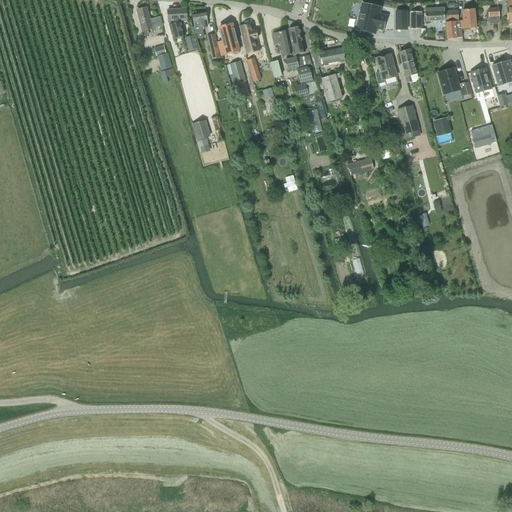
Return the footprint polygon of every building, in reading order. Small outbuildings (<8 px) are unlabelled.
[(362,4),(357,30),(374,34),(376,28),(383,30),(385,17),(378,15),(380,8),(362,4)] [(148,30),(162,27),(159,18),(150,20),(146,8),(136,11),(143,36),(149,35),(148,30)] [(397,33),(409,33),(409,8),(396,8),(397,33)] [(425,22),(458,20),(457,12),(438,13),(438,9),(432,10),(432,13),(425,13),(425,22)] [(489,25),(499,24),(498,9),(488,10),(489,25)] [(184,20),(186,20),(185,10),(167,11),(168,21),(173,21),(173,25),(171,25),(175,39),(184,36),(181,26),(184,20)] [(460,29),(475,28),(474,10),(462,11),(463,22),(458,22),(445,23),(446,39),(456,38),(455,30),(460,29)] [(203,30),(203,27),(207,27),(205,13),(192,15),(194,29),(195,34),(201,33),(203,30)] [(421,13),(410,13),(410,29),(421,29),(421,13)] [(246,53),(259,50),(253,23),(240,26),(246,53)] [(233,48),(237,47),(232,24),(218,28),(222,43),(224,43),(227,56),(234,54),(233,48)] [(304,52),(298,28),(288,31),(294,55),(304,52)] [(282,56),(291,54),(286,32),(272,35),(274,46),(279,44),(282,56)] [(197,49),(193,35),(186,38),(190,51),(197,49)] [(212,60),(220,58),(215,35),(206,37),(212,60)] [(166,54),(163,46),(154,49),(156,57),(166,54)] [(322,64),(344,60),(342,49),(313,54),(315,68),(322,67),(322,64)] [(402,65),(413,62),(410,50),(398,53),(402,65)] [(168,55),(158,58),(161,72),(172,69),(168,55)] [(380,73),(376,74),(379,86),(386,84),(385,80),(396,77),(390,55),(376,59),(380,73)] [(298,67),(309,65),(308,56),(296,59),(298,67)] [(298,67),(296,59),(296,58),(284,61),(287,70),(298,68),(298,67)] [(252,82),(260,80),(253,59),(246,61),(252,82)] [(270,63),(274,78),(282,77),(278,61),(270,63)] [(226,66),(232,85),(235,84),(240,99),(249,96),(239,62),(226,66)] [(413,62),(402,65),(407,83),(411,82),(411,84),(415,82),(417,79),(416,74),(413,62)] [(511,82),(511,72),(509,62),(491,67),(497,87),(511,82)] [(309,69),(306,68),(297,70),(300,84),(312,81),(309,69)] [(458,85),(453,69),(437,74),(443,95),(459,91),(461,98),(467,96),(464,84),(458,85)] [(475,94),(491,90),(485,69),(469,73),(475,94)] [(339,74),(321,79),(328,102),(342,98),(336,79),(340,78),(339,74)] [(306,84),(295,87),(298,98),(308,95),(306,84)] [(270,89),(262,92),(264,99),(273,97),(270,89)] [(470,128),(485,124),(478,102),(463,106),(470,128)] [(412,106),(404,108),(411,133),(419,131),(412,106)] [(404,108),(397,110),(403,135),(411,133),(404,108)] [(309,111),(313,133),(323,131),(318,109),(309,111)] [(443,119),(435,121),(439,137),(447,135),(443,119)] [(210,136),(205,120),(192,124),(197,140),(210,136)] [(487,127),(470,132),(475,149),(492,144),(487,127)] [(350,176),(373,169),(371,159),(347,166),(350,176)]
